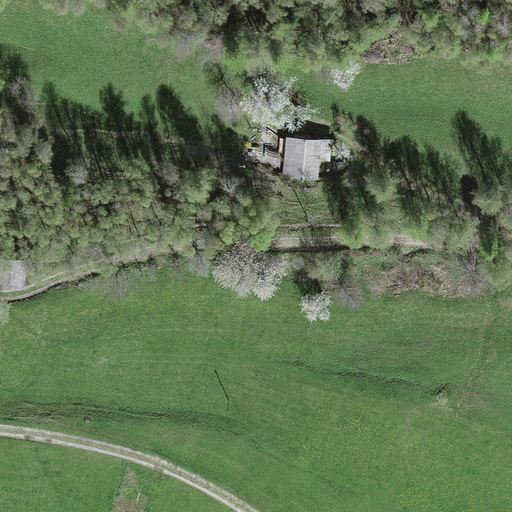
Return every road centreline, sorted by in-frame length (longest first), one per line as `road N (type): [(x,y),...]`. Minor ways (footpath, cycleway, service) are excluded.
road 1 (track): [(0,296),(154,248),(499,229)]
road 2 (track): [(245,511),(152,465),(0,439)]
